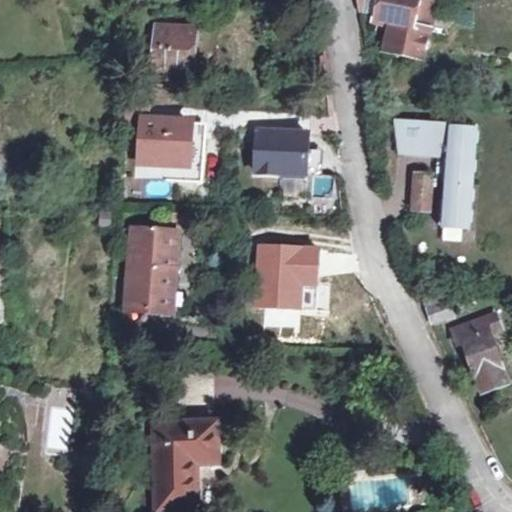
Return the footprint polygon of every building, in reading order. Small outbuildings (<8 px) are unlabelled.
[(418,8),(419,0),(379,0),(375,19),(402,26),(390,34),(387,47),(423,55),(433,11),(418,8)] [(435,0),(419,0),(418,8),(433,11),(435,0)] [(152,68),(186,71),(190,36),(154,33),(152,68)] [(165,180),(200,183),(203,142),(186,141),(188,124),(142,120),(139,163),(166,165),(165,180)] [(433,152),(434,137),(435,126),(392,123),(399,150),(433,152)] [(448,138),(434,137),(433,152),(433,157),(443,158),(437,225),(469,227),(473,185),(465,184),(466,175),(473,176),(477,128),(448,126),(448,138)] [(307,135),(256,132),(254,173),(281,175),(281,179),(304,181),(307,135)] [(429,211),(431,176),(417,175),(413,210),(429,211)] [(127,311),(167,315),(174,233),(134,230),(127,311)] [(374,303),(359,272),(340,271),(338,300),(374,303)] [(420,298),(432,324),(456,316),(451,302),(440,305),(438,299),(420,298)] [(484,319),(489,333),(503,329),(497,314),(484,319)] [(489,333),(484,319),(453,330),(459,346),(468,343),(485,390),(507,383),(489,333)] [(219,464),(218,423),(156,424),(157,511),(172,511),(199,511),(197,464),(219,464)]
